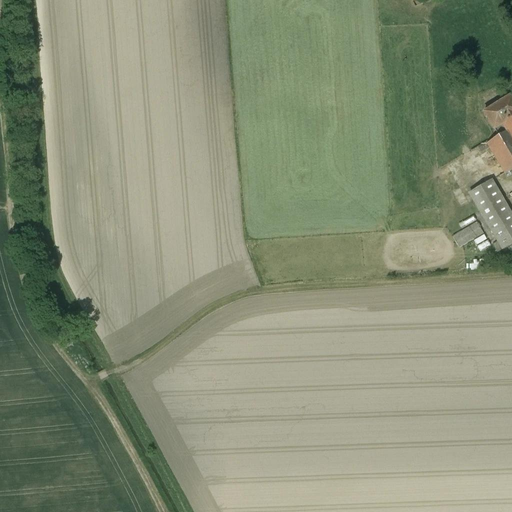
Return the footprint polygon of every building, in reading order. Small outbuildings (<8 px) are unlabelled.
[(495,130),(511,119),(511,97),(511,96),(484,113),(495,130)] [(505,174),(511,169),(511,119),(495,130),(498,136),(496,136),(497,138),(488,144),(490,148),(505,174)] [(488,144),(487,142),(477,148),(481,153),(490,148),(488,144)] [(511,215),(492,181),(470,194),(498,242),(503,250),(511,244),(511,215)] [(463,231),(453,237),(459,248),(484,234),(477,223),(463,231)] [(498,253),(503,250),(498,242),(493,245),(498,253)]
